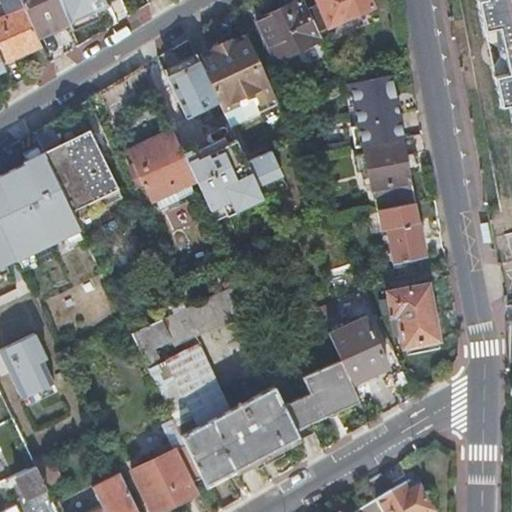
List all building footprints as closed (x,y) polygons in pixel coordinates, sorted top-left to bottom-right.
[(41,46),(37,37),(20,0),(0,0),(0,3),(5,16),(0,18),(0,60),(2,64),(41,46)] [(20,0),(37,37),(68,23),(58,0),(20,0)] [(106,0),(58,0),(68,23),(95,10),(112,3),(110,0),(107,2),(106,0)] [(303,4),(301,0),(295,0),(284,5),(254,20),(273,60),(319,39),(315,31),(303,4)] [(370,6),(367,0),(312,0),(303,4),(315,31),(370,6)] [(511,0),(484,0),(479,2),(487,42),(505,39),(507,42),(496,47),(496,48),(496,49),(495,49),(495,50),(494,50),(494,51),(494,52),(494,53),(494,54),(495,54),(495,55),(496,55),(496,56),(497,56),(497,57),(498,57),(510,59),(511,63),(496,67),(493,68),(502,109),(510,107),(511,115),(511,0)] [(95,10),(68,23),(72,31),(99,19),(95,10)] [(226,42),(197,56),(199,61),(217,101),(222,111),(255,96),(257,102),(262,104),(274,98),(244,34),(226,42)] [(487,42),(496,47),(507,42),(505,39),(487,42)] [(409,70),(406,57),(381,61),(384,75),(388,74),(409,70)] [(498,57),(496,67),(511,63),(510,59),(498,57)] [(180,120),(217,101),(199,61),(186,67),(161,79),(180,120)] [(155,98),(141,66),(121,78),(99,92),(111,120),(155,98)] [(388,74),(384,75),(348,82),(356,126),(349,127),(353,148),(364,146),(401,138),(395,108),(388,74)] [(87,129),(76,106),(56,118),(34,132),(43,151),(69,206),(75,218),(119,197),(87,129)] [(0,199),(15,231),(69,206),(43,151),(34,132),(10,146),(0,151),(0,199)] [(170,187),(193,177),(172,132),(127,153),(149,201),(172,191),(170,187)] [(265,196),(259,181),(282,172),(272,144),(244,154),(237,134),(188,152),(212,216),(265,196)] [(403,138),(401,138),(364,146),(375,209),(414,201),(407,165),(418,163),(416,152),(405,153),(403,138)] [(418,224),(414,201),(375,209),(379,230),(385,229),(391,227),(398,262),(425,256),(418,224)] [(391,263),(398,262),(391,227),(385,229),(391,263)] [(174,346),(254,309),(241,281),(185,307),(161,319),(170,339),(174,346)] [(402,347),(438,340),(434,319),(427,283),(386,291),(391,316),(396,315),(402,347)] [(363,316),(326,334),(338,361),(350,385),(373,374),(388,367),(363,316)] [(170,339),(161,319),(130,334),(140,353),(151,348),(170,339)] [(0,365),(33,432),(73,412),(35,336),(0,352),(0,365)] [(210,421),(229,410),(195,347),(178,356),(210,421)] [(149,371),(159,366),(151,348),(140,353),(149,371)] [(181,436),(210,421),(178,356),(159,366),(149,371),(173,421),(181,436)] [(334,412),(357,401),(350,385),(338,361),(301,378),(308,395),(297,400),(308,424),(334,412)] [(295,430),(308,424),(297,400),(281,407),(272,387),(229,410),(210,421),(236,474),(277,453),(301,441),(295,430)] [(35,467),(32,460),(17,430),(14,424),(13,420),(3,424),(26,471),(35,467)] [(14,424),(17,430),(23,427),(21,421),(14,424)] [(187,450),(181,436),(173,421),(153,431),(151,438),(161,457),(175,450),(178,455),(187,450)] [(207,489),(236,474),(210,421),(181,436),(187,450),(202,479),(207,489)] [(192,484),(202,479),(187,450),(178,455),(175,450),(161,457),(131,472),(151,511),(156,511),(190,495),(196,492),(192,484)] [(46,490),(35,467),(26,471),(6,481),(10,488),(18,483),(27,500),(32,497),(46,490)] [(138,511),(120,474),(93,487),(103,509),(97,511),(138,511)] [(355,511),(435,511),(419,485),(403,496),(399,489),(385,496),(375,478),(367,483),(358,488),(368,504),(355,511)] [(18,504),(27,500),(18,483),(10,488),(12,493),(18,504)] [(46,490),(32,497),(37,507),(51,500),(46,490)]
